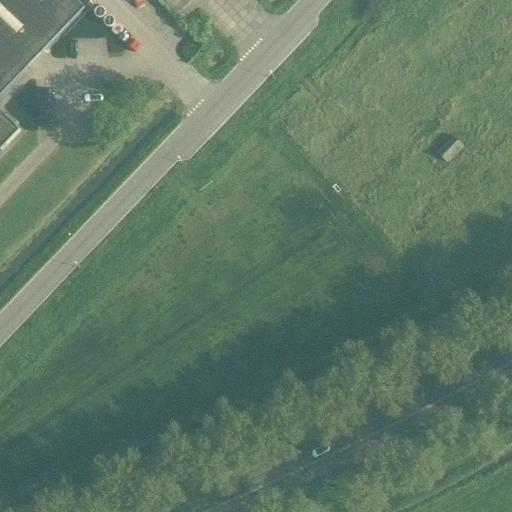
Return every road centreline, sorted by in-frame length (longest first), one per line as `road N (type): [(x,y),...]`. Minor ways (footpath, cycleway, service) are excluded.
road 1 (unclassified): [(0,324),(311,0)]
road 2 (primary): [(206,511),(511,360)]
road 3 (unknown): [(211,104),(102,0)]
